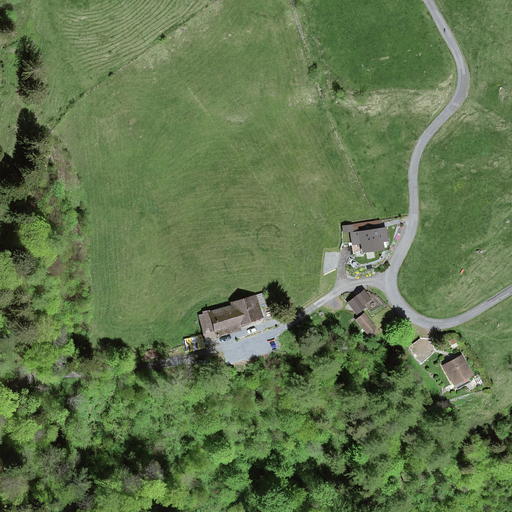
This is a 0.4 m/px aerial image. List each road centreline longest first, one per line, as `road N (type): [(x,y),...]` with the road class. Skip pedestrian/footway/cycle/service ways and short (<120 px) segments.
road 1 (unclassified): [(511,289),(462,319),(437,324),(413,317),(390,284),(413,214),(418,151),(460,98),(464,79),(427,0)]
road 2 (track): [(390,284),(339,290),(280,330),(179,360),(26,378),(9,388),(0,411)]
